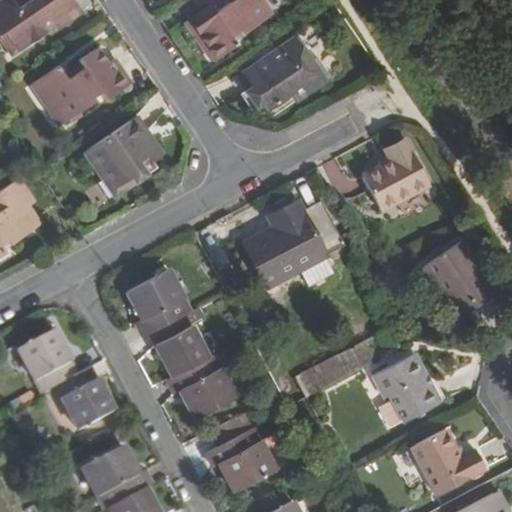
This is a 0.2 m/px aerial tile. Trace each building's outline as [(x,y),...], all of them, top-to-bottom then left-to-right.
[(32,0),(18,10),(15,4),(11,0),(1,0),(0,1),(0,35),(5,32),(17,49),(48,29),(45,25),(51,21),(56,29),(81,12),(72,0),(32,0)] [(21,0),(15,4),(18,10),(32,0),(21,0)] [(237,26),(240,30),(271,10),(264,0),(224,0),(215,6),(210,0),(209,0),(191,13),(201,29),(196,32),(213,57),(237,40),(234,35),(231,31),(237,26)] [(201,29),(191,13),(185,16),(196,32),(201,29)] [(234,35),(240,30),(237,26),(231,31),(234,35)] [(294,95),(317,81),(303,60),(311,55),(294,32),(274,46),(277,50),(269,56),(266,51),(242,68),(252,82),(246,87),(256,102),(262,98),(266,104),(290,88),(294,95)] [(65,79),(56,66),(31,82),(61,127),(98,103),(92,94),(100,89),(105,96),(128,81),(113,58),(106,62),(96,46),(77,59),(83,67),(65,79)] [(274,46),(266,51),(269,56),(277,50),(274,46)] [(317,51),(311,55),(303,60),(317,81),(330,71),(317,51)] [(142,141),(148,136),(135,114),(128,118),(142,141)] [(111,170),(122,186),(155,164),(151,159),(162,151),(151,135),(148,136),(142,141),(128,118),(83,148),(102,176),(111,170)] [(390,159),(362,174),(381,209),(429,183),(406,142),(387,153),(390,159)] [(111,170),(102,176),(113,192),(122,186),(111,170)] [(0,253),(5,250),(0,243),(0,242),(6,239),(9,244),(39,224),(28,205),(33,202),(16,178),(0,189),(0,205),(1,208),(0,209),(0,253)] [(319,201),(300,211),(272,227),(273,229),(243,245),(265,287),(344,245),(319,201)] [(267,218),(272,227),(300,211),(296,202),(267,218)] [(423,268),(454,314),(471,302),(474,307),(493,294),(459,244),(423,268)] [(185,312),(191,309),(169,268),(129,290),(144,318),(136,322),(143,335),(150,331),(174,374),(167,378),(173,390),(180,387),(195,415),(236,394),(214,352),(208,356),(185,312)] [(457,319),(474,307),(471,302),(454,314),(457,319)] [(77,373),(54,332),(19,350),(41,392),(56,384),(80,430),(115,412),(91,366),(77,373)] [(414,355),(408,358),(425,389),(431,386),(414,355)] [(425,389),(408,358),(371,378),(382,401),(386,398),(400,425),(440,404),(431,386),(425,389)] [(305,395),(328,385),(318,363),(296,373),(305,395)] [(264,421),(247,430),(239,414),(204,432),(212,448),(199,455),(206,467),(212,464),(228,493),(269,472),(286,463),(264,421)] [(444,430),(409,451),(434,497),(483,471),(473,451),(459,459),(444,430)] [(158,511),(145,487),(151,484),(145,472),(139,475),(124,447),(83,469),(104,509),(109,506),(112,511),(158,511)] [(506,511),(508,511),(499,495),(490,495),(458,511),(506,511)] [(298,511),(293,500),(269,511),(298,511)]
